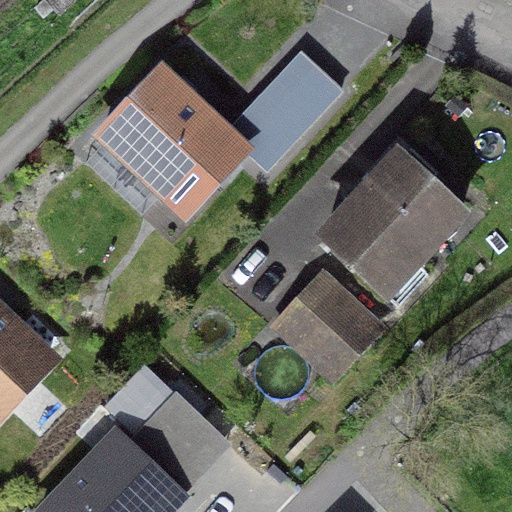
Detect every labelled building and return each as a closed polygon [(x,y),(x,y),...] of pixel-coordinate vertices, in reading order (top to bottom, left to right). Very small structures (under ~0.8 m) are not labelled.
[(300,52),(234,124),(275,161),(341,89),(300,52)] [(240,153),(155,73),(92,139),(177,220),(240,153)] [(389,313),(470,224),(396,157),(315,247),(389,313)] [(336,368),(382,325),(330,270),(284,314),(336,368)] [(0,406),(45,357),(0,316),(0,406)] [(177,396),(128,449),(183,501),(233,449),(177,396)] [(128,449),(113,435),(41,511),(181,511),(188,505),(183,501),(152,472),(128,449)]
